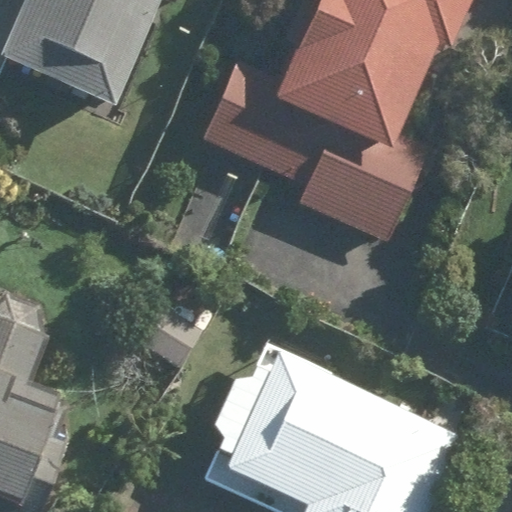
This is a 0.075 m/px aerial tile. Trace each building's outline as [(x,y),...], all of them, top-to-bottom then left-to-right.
[(151,0),(13,0),(0,29),(0,72),(99,117),(151,0)] [(458,0),(302,0),(265,86),(225,68),(191,144),(297,191),(288,211),(384,254),(421,171),(375,150),(417,54),(431,60),(458,0)] [(511,254),(484,329),(511,338),(511,254)] [(0,507),(11,511),(35,511),(61,447),(35,436),(50,397),(14,383),(40,317),(0,300),(0,507)] [(423,511),(452,449),(260,362),(205,484),(266,511),(423,511)]
